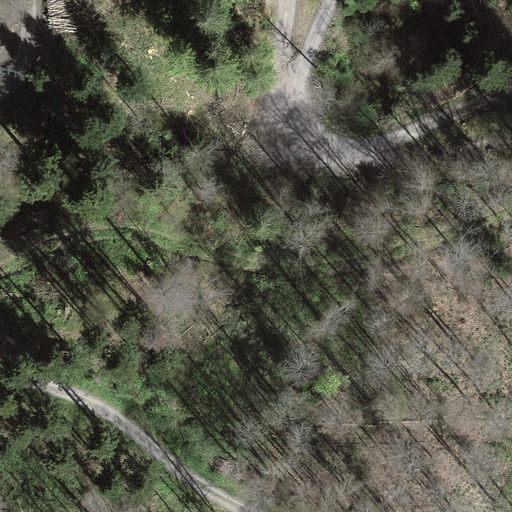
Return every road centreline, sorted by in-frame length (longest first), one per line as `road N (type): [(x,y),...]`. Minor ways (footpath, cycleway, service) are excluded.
road 1 (track): [(511,85),(376,146),(311,146),(283,111),(288,0)]
road 2 (track): [(0,369),(38,372),(114,412),(191,473),(271,511)]
road 3 (track): [(329,0),(283,111)]
